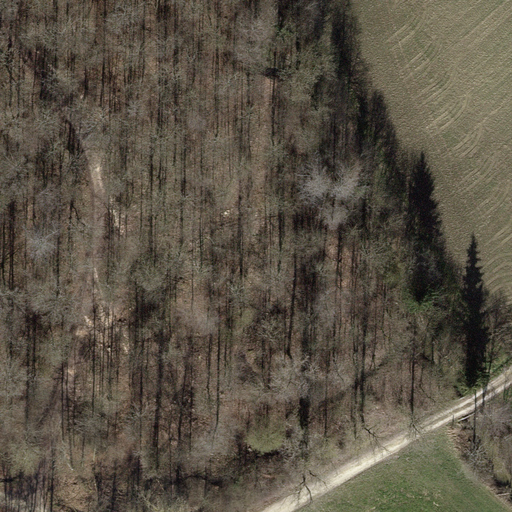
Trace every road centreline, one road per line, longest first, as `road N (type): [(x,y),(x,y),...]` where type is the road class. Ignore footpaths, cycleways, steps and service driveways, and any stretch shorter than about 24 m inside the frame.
road 1 (track): [(0,5),(91,144),(101,233),(8,498)]
road 2 (track): [(280,511),(511,378)]
